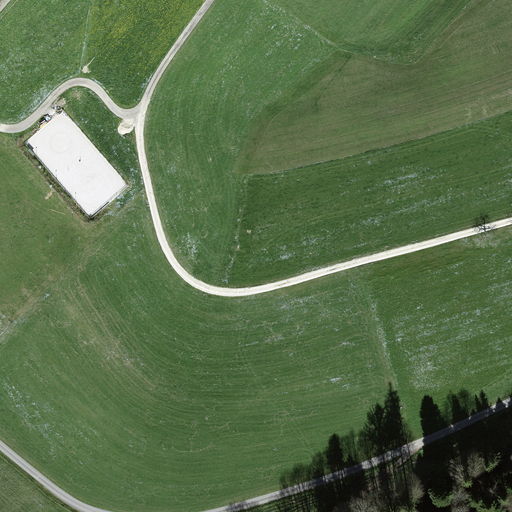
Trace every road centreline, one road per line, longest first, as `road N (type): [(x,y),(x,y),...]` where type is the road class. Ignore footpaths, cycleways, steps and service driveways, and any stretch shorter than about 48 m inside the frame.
road 1 (unclassified): [(511,405),(420,447),(212,511)]
road 2 (unclassified): [(103,511),(52,487),(0,444)]
